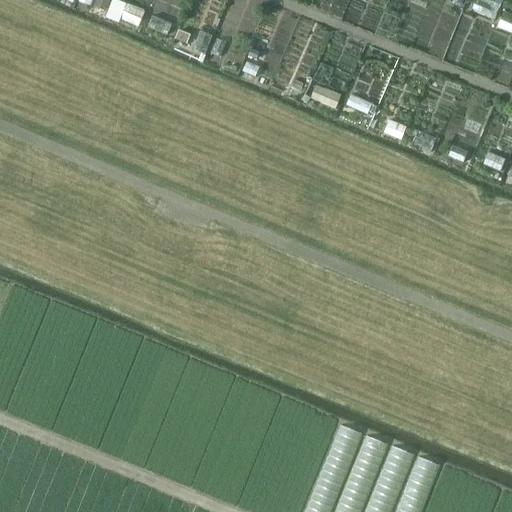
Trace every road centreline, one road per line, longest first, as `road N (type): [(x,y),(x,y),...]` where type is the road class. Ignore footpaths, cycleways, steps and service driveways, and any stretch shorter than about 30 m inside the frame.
road 1 (track): [(511,336),(0,124)]
road 2 (track): [(230,511),(0,417)]
